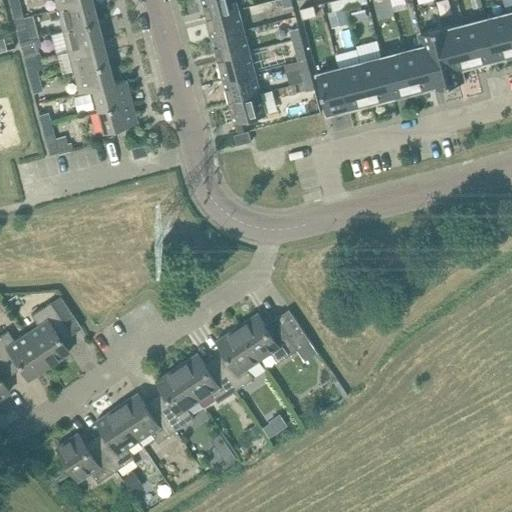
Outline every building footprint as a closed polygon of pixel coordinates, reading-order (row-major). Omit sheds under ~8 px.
[(7,0),(8,0),(14,21),(23,18),(17,0),(7,0)] [(54,0),(57,10),(91,1),(90,0),(54,0)] [(202,0),(207,18),(238,9),(235,0),(202,0)] [(291,0),(282,0),(285,8),(293,6),(291,0)] [(346,8),(344,0),(334,0),(330,1),(333,11),(346,8)] [(59,18),(63,30),(96,22),(91,1),(57,10),(47,12),(49,21),(59,18)] [(300,9),(303,19),(316,16),(314,6),(300,9)] [(207,18),(213,39),(244,31),(238,9),(207,18)] [(511,12),(496,16),(506,56),(511,54),(511,12)] [(14,21),(19,42),(28,39),(25,29),(35,27),(32,16),(23,18),(14,21)] [(496,16),(473,22),(483,61),(506,56),(496,16)] [(63,30),(68,51),(102,42),(96,22),(63,30)] [(473,22),(451,28),(461,67),(483,61),(473,22)] [(449,25),(427,31),(442,86),(464,81),(460,67),(461,67),(451,28),(450,28),(449,25)] [(290,30),(293,40),(302,38),(299,27),(290,30)] [(213,39),(218,60),(249,52),(244,31),(213,39)] [(424,46),(408,50),(418,89),(434,85),(434,88),(442,86),(427,31),(420,33),(424,46)] [(302,38),(293,40),(298,60),(307,58),(302,38)] [(19,42),(22,52),(31,49),(28,39),(19,42)] [(68,51),(73,72),(107,63),(102,42),(68,51)] [(408,50),(386,56),(396,95),(418,89),(408,50)] [(218,60),(224,81),(255,73),(249,52),(218,60)] [(386,56),(363,62),(373,101),(396,95),(386,56)] [(363,62),(341,68),(351,107),(373,101),(363,62)] [(73,72),(79,92),(91,89),(112,84),(107,63),(73,72)] [(351,107),(341,68),(317,74),(327,113),(351,107)] [(301,71),(304,82),(313,80),(310,69),(301,71)] [(27,74),(30,83),(39,81),(37,71),(27,74)] [(224,81),(229,102),(260,94),(255,73),(224,81)] [(125,80),(112,84),(91,89),(97,111),(130,102),(125,80)] [(313,80),(304,82),(306,92),(315,90),(313,80)] [(39,81),(30,83),(33,94),(42,91),(39,81)] [(260,94),(229,102),(235,123),(266,115),(260,94)] [(130,102),(97,111),(97,113),(102,132),(136,124),(130,102)] [(39,115),(41,125),(50,123),(48,112),(39,115)] [(50,123),(41,125),(49,155),(58,153),(58,155),(72,151),(70,143),(67,144),(65,137),(54,139),(50,123)] [(234,135),(237,146),(252,142),(249,131),(234,135)] [(130,149),(133,159),(148,156),(145,145),(130,149)] [(43,291),(50,302),(72,335),(82,330),(56,290),(43,291)] [(38,325),(26,333),(48,367),(69,353),(57,336),(68,329),(57,312),(50,302),(31,315),(38,325)] [(258,313),(237,327),(259,360),(271,353),(278,363),(310,341),(292,315),(269,330),(258,313)] [(228,358),(219,364),(236,391),(254,379),(247,368),(259,360),(237,327),(216,341),(228,358)] [(7,331),(0,335),(0,359),(7,370),(16,363),(28,380),(48,367),(26,333),(14,341),(7,331)] [(198,353),(177,367),(199,400),(211,392),(218,403),(236,391),(219,364),(209,370),(198,353)] [(0,374),(7,370),(0,359),(0,398),(9,393),(0,379),(0,374)] [(168,398),(159,404),(176,431),(194,419),(188,408),(199,400),(177,367),(157,381),(168,398)] [(138,393),(117,407),(139,440),(151,432),(158,443),(176,431),(159,404),(149,410),(138,393)] [(108,438),(99,444),(116,470),(135,458),(128,448),(139,440),(117,407),(97,421),(108,438)] [(116,470),(99,444),(89,450),(78,433),(57,447),(79,481),(91,472),(98,483),(116,470)]
